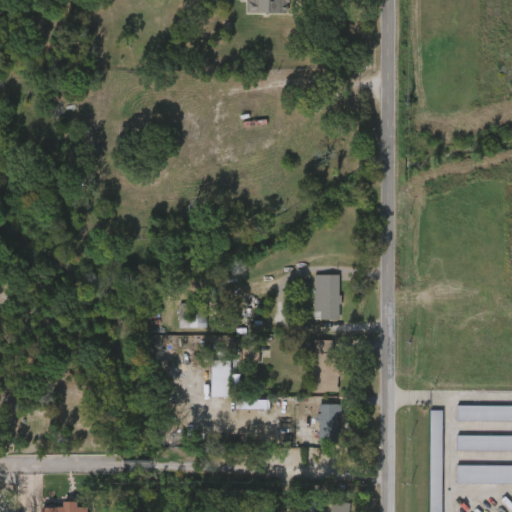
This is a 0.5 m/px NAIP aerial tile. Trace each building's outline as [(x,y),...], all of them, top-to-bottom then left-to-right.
[(178,0),(159,0),(159,9),(178,9),(178,0)] [(225,0),(226,11),(232,11),(232,25),(273,26),(273,0),(225,0)] [(326,287),(300,286),(299,331),(325,331),(326,287)] [(164,339),(192,340),(193,318),(165,318),(164,339)] [(259,362),(242,362),(242,343),(259,343),(259,362)] [(334,349),(335,378),(315,378),(314,350),(334,349)] [(298,398),(318,399),(319,352),(300,352),(298,398)] [(245,375),(245,356),(228,357),(228,375),(245,375)] [(231,358),(231,395),(212,395),(212,358),(231,358)] [(197,408),(216,409),(217,371),(198,371),(197,408)] [(511,418),(456,419),(456,405),(511,404),(511,418)] [(429,511),(429,409),(442,409),(442,511),(429,511)] [(255,421),(255,411),(221,412),(222,421),(255,421)] [(324,455),(324,416),(303,416),(303,455),(324,455)] [(511,432),(511,417),(443,417),(442,432),(511,432)] [(427,511),(428,422),(416,422),(415,511),(427,511)] [(511,433),(511,449),(456,450),(456,434),(511,433)] [(511,447),(442,446),(442,461),(511,462),(511,447)] [(511,482),(456,483),(456,464),(511,463),(511,482)] [(511,495),(511,477),(442,477),(442,495),(511,495)]
